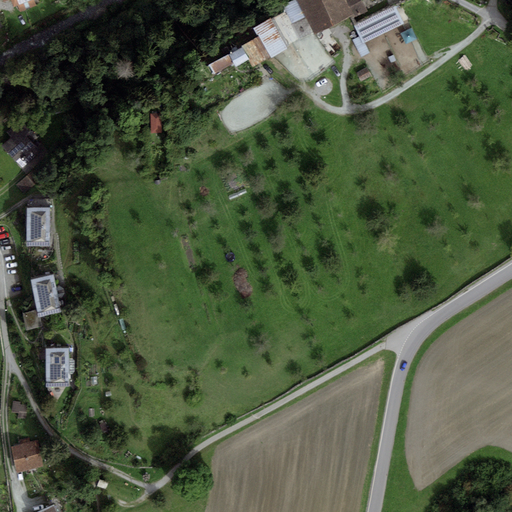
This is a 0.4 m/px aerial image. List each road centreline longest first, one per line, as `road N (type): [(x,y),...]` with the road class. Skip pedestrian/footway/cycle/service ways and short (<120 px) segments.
road 1 (track): [(416,334),(194,450),(150,487),(70,448),(48,428),(9,358)]
road 2 (unclassified): [(511,270),(429,321),(406,348),(373,511)]
road 3 (track): [(294,83),(331,110),(366,107),(463,45),(488,17)]
